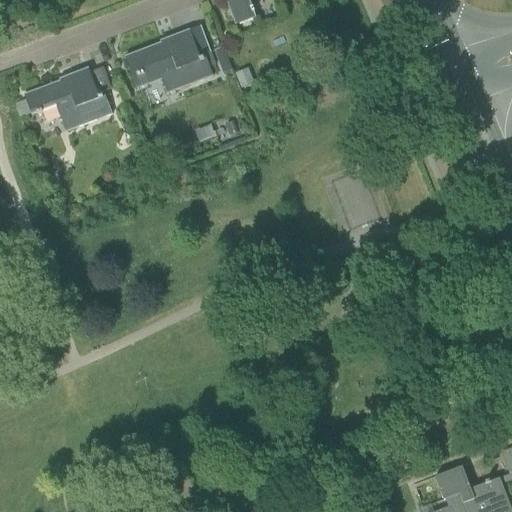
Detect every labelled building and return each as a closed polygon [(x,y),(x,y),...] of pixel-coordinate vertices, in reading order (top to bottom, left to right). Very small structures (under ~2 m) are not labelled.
[(223,0),(234,27),(255,20),(247,0),(223,0)] [(204,55),(198,58),(189,32),(174,37),(175,42),(162,47),(161,44),(124,59),(136,91),(161,82),(166,96),(213,78),(204,55)] [(103,93),(97,96),(88,70),(73,75),(74,80),(61,85),(60,83),(23,97),(31,118),(56,108),(65,134),(112,116),(103,93)] [(240,91),(254,86),(248,71),(234,76),(240,91)] [(234,123),(225,126),(230,137),(238,134),(234,123)] [(461,354),(473,349),(463,323),(451,327),(461,354)] [(510,511),(501,486),(511,482),(511,449),(499,454),(508,477),(469,491),(461,469),(433,479),(442,503),(444,502),(447,510),(442,511),(510,511)]
